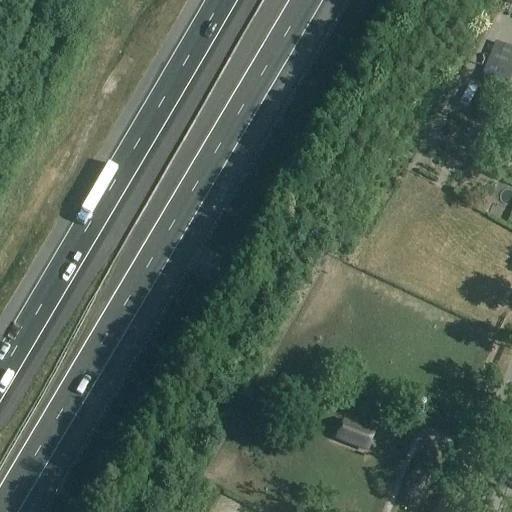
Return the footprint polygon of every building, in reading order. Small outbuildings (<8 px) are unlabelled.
[(508,92),(511,78),(511,50),(490,44),(478,82),(508,92)] [(385,128),(399,133),(405,116),(390,111),(385,128)] [(475,153),(485,134),(471,128),(462,146),(475,153)] [(402,183),(418,194),(432,172),(416,162),(402,183)] [(367,451),(372,437),(342,426),(336,440),(367,451)]
